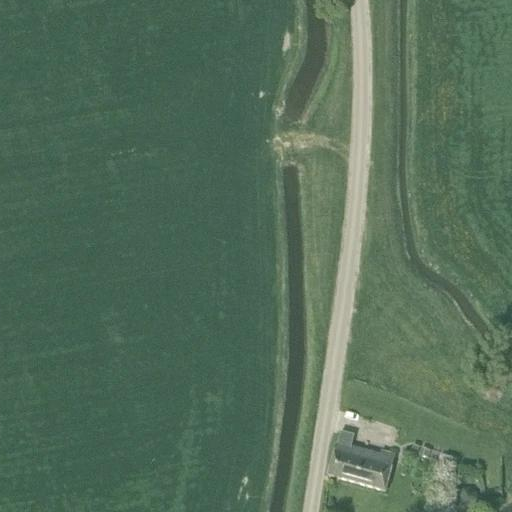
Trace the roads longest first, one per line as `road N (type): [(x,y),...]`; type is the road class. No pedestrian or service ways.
road 1 (tertiary): [(311,511),(355,208),(358,0)]
road 2 (track): [(334,366),(511,429)]
